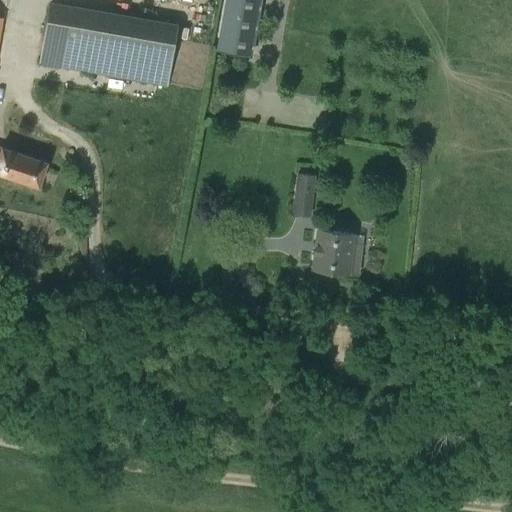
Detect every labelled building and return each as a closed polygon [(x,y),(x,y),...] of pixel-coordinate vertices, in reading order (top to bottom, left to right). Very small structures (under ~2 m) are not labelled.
[(226,0),(218,50),(250,55),(255,24),(259,0),(226,0)] [(39,63),(168,85),(178,27),(50,4),(39,63)] [(0,154),(0,173),(39,186),(47,161),(3,147),(0,154)] [(294,203),(312,205),(315,175),(298,173),(294,203)] [(362,246),(351,244),(352,234),(319,230),(314,269),(347,274),(347,272),(358,273),(362,246)]
